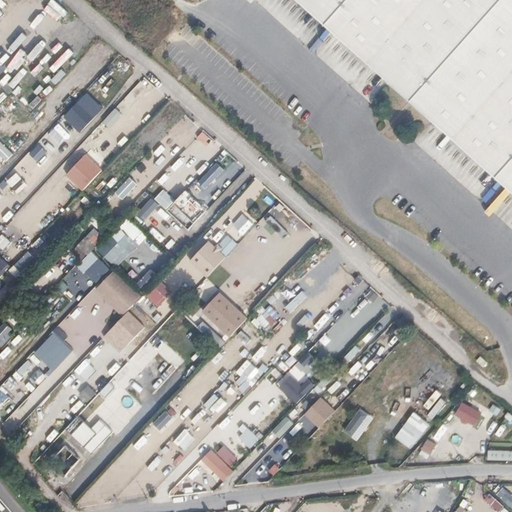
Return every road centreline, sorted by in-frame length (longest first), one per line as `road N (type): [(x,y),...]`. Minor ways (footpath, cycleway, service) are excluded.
road 1 (residential): [(105,511),(333,484),(511,473)]
road 2 (unknown): [(97,284),(0,382)]
road 3 (unknown): [(73,511),(145,400)]
